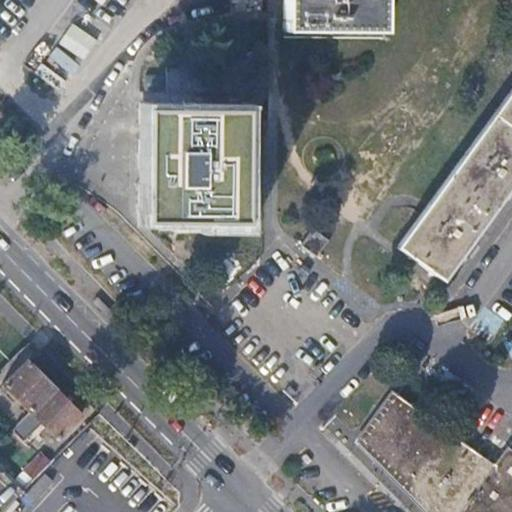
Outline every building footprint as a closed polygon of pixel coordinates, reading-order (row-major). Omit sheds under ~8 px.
[(288,0),(289,9),(289,30),(377,30),(377,11),(377,0),(288,0)] [(411,238),(406,235),(399,245),(397,247),(443,280),(463,251),(474,237),(511,185),(511,184),(511,89),(511,91),(511,98),(507,106),(502,102),(485,126),(490,129),(482,141),(477,138),(462,158),(467,161),(459,172),(454,169),(438,192),(443,195),(434,207),(429,204),(426,208),(423,212),(415,223),(419,226),(411,238)] [(511,91),(502,102),(507,106),(511,98),(511,91)] [(240,109),(151,108),(151,128),(150,156),(150,170),(150,184),(150,200),(150,220),(239,221),(239,157),(240,128),(240,109)] [(485,126),(477,138),(482,141),(490,129),(485,126)] [(462,158),(454,169),(459,172),(467,161),(462,158)] [(438,192),(429,204),(434,207),(443,195),(438,192)] [(415,223),(406,235),(411,238),(419,226),(415,223)] [(317,256),(329,238),(314,227),(301,245),(317,256)] [(480,241),(474,237),(463,251),(469,255),(474,248),(480,241)] [(364,439),(436,511),(511,511),(511,451),(507,448),(494,466),(396,395),(364,439)] [(118,453),(65,511),(110,511),(144,475),(118,453)] [(144,475),(110,511),(165,511),(174,503),(144,475)]
